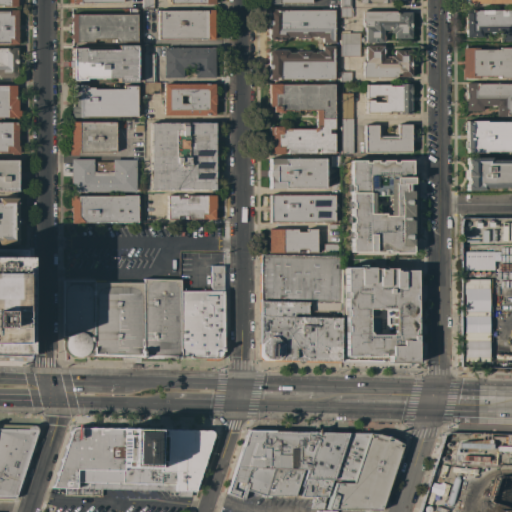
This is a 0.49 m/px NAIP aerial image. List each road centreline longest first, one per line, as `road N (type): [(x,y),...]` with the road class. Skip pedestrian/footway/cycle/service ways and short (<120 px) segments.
road 1 (residential): [(438,390),(439,0)]
road 2 (residential): [(239,0),(239,386)]
road 3 (residential): [(46,243),(47,363),(57,425),(28,511)]
road 4 (residential): [(44,0),(46,243)]
road 5 (primary): [(438,390),(299,388)]
road 6 (primary): [(239,386),(119,382)]
